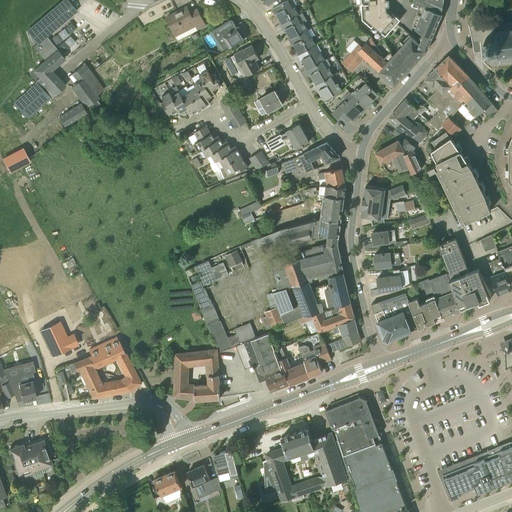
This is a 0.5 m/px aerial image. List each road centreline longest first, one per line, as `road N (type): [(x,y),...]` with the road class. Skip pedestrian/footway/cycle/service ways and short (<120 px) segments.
road 1 (residential): [(361,157),(351,241),(381,365)]
road 2 (residential): [(181,441),(165,409),(143,402),(0,420)]
road 3 (secondary): [(181,441),(334,383)]
road 4 (residential): [(361,157),(383,114),(452,35)]
road 5 (residential): [(313,106),(242,140),(202,114),(178,125)]
road 6 (secondary): [(381,365),(511,315)]
road 7 (secondary): [(64,511),(99,483),(181,441)]
road 8 (residential): [(313,106),(245,0)]
